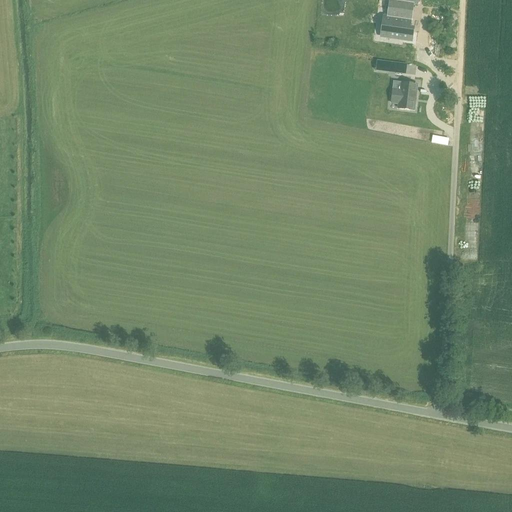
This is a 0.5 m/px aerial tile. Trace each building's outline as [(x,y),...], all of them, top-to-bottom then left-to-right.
[(357,0),(325,0),(322,34),(353,38),(357,0)] [(388,0),(388,10),(411,12),(412,3),(416,4),(416,0),(388,0)] [(411,12),(388,10),(388,17),(383,17),(382,26),(384,26),(383,36),(413,39),(414,32),(410,31),(411,12)] [(406,69),(406,64),(386,62),(385,70),(395,71),(396,68),(406,69)] [(398,108),(414,110),(417,85),(401,83),(398,108)]
